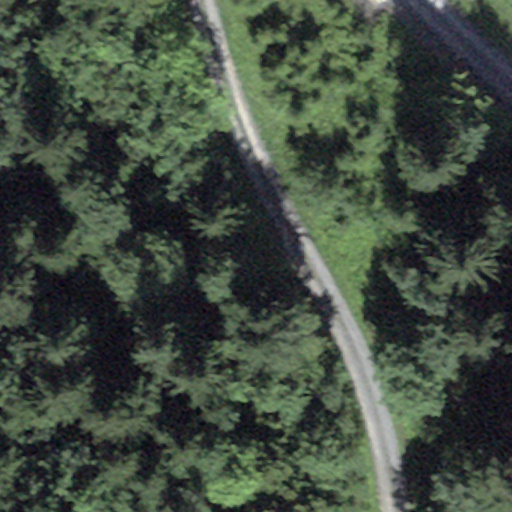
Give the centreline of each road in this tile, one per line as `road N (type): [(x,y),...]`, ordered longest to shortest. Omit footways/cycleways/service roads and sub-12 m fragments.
road 1 (track): [(187,0),(240,155),(351,356),(390,511)]
road 2 (track): [(401,0),(511,102)]
